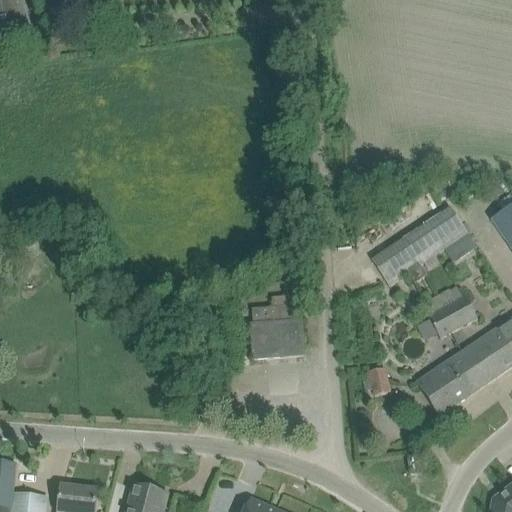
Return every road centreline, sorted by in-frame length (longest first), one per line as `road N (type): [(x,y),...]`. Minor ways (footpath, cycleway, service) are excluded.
road 1 (unclassified): [(309,0),(337,454),(330,479)]
road 2 (unclassified): [(330,479),(247,450),(0,425)]
